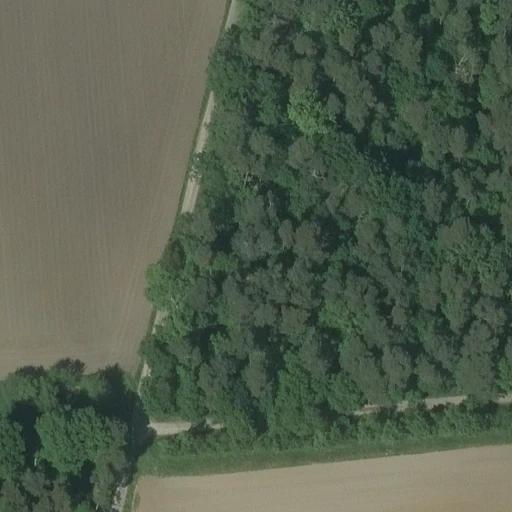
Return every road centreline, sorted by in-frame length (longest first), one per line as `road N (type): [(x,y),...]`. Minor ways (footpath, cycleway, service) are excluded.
road 1 (unclassified): [(140,432),(511,398)]
road 2 (unclassified): [(217,99),(511,327)]
road 3 (unclassified): [(217,99),(140,432)]
road 4 (unclassified): [(140,432),(0,444)]
